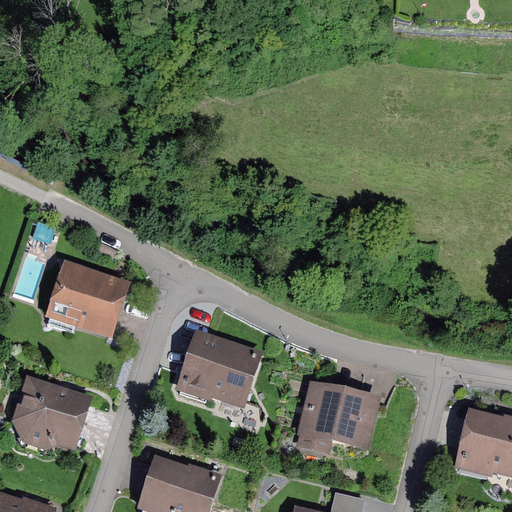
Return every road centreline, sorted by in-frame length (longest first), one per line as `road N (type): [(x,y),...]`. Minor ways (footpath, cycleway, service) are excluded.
road 1 (residential): [(440,366),(313,338),(184,273),(101,511)]
road 2 (track): [(184,273),(0,176)]
road 3 (residential): [(409,511),(440,366)]
